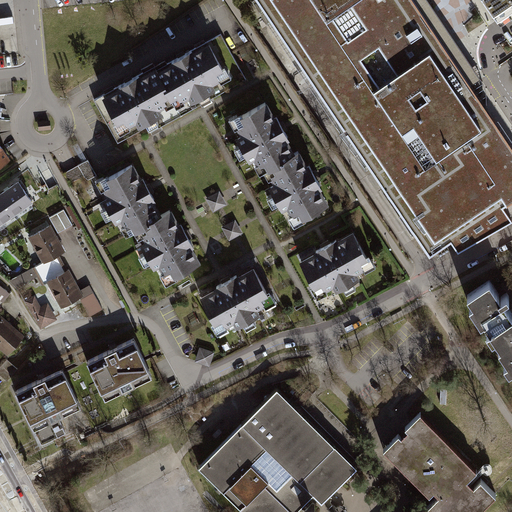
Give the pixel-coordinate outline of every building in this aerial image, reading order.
[(458,251),(511,220),(503,206),(511,199),(511,146),(486,106),(471,86),(481,79),(427,0),(257,0),(430,255),(451,241),(458,251)] [(511,0),(484,0),(498,19),(511,9),(511,0)] [(219,38),(165,64),(184,105),(239,79),(219,38)] [(99,96),(119,136),(184,105),(165,64),(99,96)] [(258,161),(266,175),(298,155),(290,141),(292,139),(285,128),(278,116),(274,118),(263,101),(231,120),(242,139),(236,143),(250,166),(258,161)] [(49,121),(36,122),(36,130),(50,129),(49,121)] [(0,140),(0,162),(10,155),(0,140)] [(306,168),(298,155),(266,175),(272,185),(266,189),(281,213),(285,210),(295,226),(330,205),(321,190),(324,188),(317,177),(310,166),(306,168)] [(87,177),(97,172),(90,157),(80,162),(87,177)] [(140,161),(96,183),(124,238),(134,233),(168,216),(140,161)] [(21,172),(0,184),(0,225),(39,203),(21,172)] [(220,192),(206,199),(209,205),(213,212),(220,208),(226,205),(222,198),(220,192)] [(57,230),(74,223),(67,206),(50,213),(57,230)] [(177,211),(134,233),(162,287),(205,265),(177,211)] [(229,224),(223,228),(226,234),(229,240),(236,237),(242,233),(238,227),(235,221),(229,224)] [(43,263),(63,252),(50,227),(30,238),(43,263)] [(300,263),(318,297),(333,289),(335,294),(339,292),(360,281),(357,276),(372,268),(354,234),(338,242),(336,238),(312,252),(314,255),(300,263)] [(46,283),(61,310),(84,297),(70,270),(46,283)] [(199,301),(217,335),(234,326),(236,331),(240,329),(261,318),(258,313),(274,305),(256,271),(239,281),(236,275),(213,288),(215,293),(199,301)] [(467,294),(490,329),(511,314),(511,313),(503,300),(509,296),(507,292),(501,296),(489,280),(467,294)] [(10,295),(0,286),(0,306),(1,306),(10,295)] [(25,302),(40,329),(57,319),(48,303),(40,307),(34,297),(25,302)] [(511,314),(490,329),(491,330),(501,345),(499,346),(511,365),(511,314)] [(23,340),(0,318),(0,349),(8,357),(23,340)] [(138,336),(86,362),(104,399),(156,374),(138,336)] [(215,351),(200,346),(198,352),(195,361),(210,366),(210,363),(215,351)] [(17,370),(7,361),(0,369),(0,375),(7,381),(17,370)] [(62,368),(17,390),(35,427),(80,405),(62,368)] [(357,467),(277,387),(198,465),(245,511),(294,511),(313,494),(322,503),(357,467)] [(477,469),(420,412),(383,449),(430,495),(434,491),(438,495),(421,511),(477,511),(496,493),(481,478),(474,485),(467,479),(477,469)]
